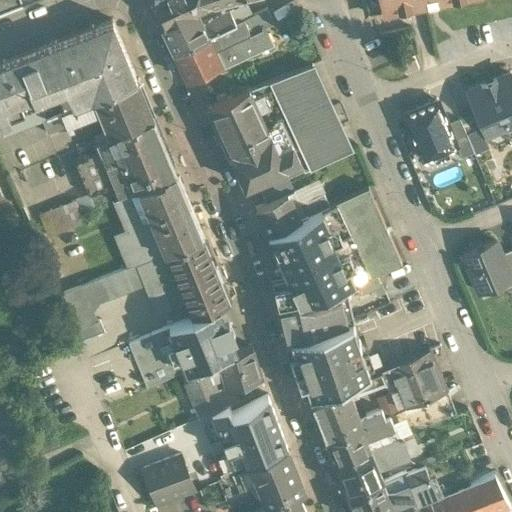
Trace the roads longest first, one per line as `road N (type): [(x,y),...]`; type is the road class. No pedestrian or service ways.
road 1 (residential): [(127,0),(332,511)]
road 2 (residential): [(327,0),(511,459)]
road 3 (residential): [(125,511),(73,388)]
